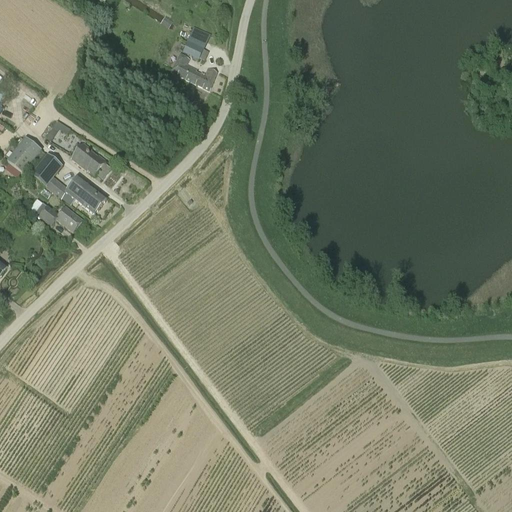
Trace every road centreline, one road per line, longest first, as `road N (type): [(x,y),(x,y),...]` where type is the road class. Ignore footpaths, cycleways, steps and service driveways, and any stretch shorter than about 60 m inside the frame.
road 1 (residential): [(266,0),(266,102),(250,196),(270,252),(318,306),(354,326),(428,339),(511,338)]
road 2 (unclassified): [(0,345),(206,139),(220,117),(250,0)]
